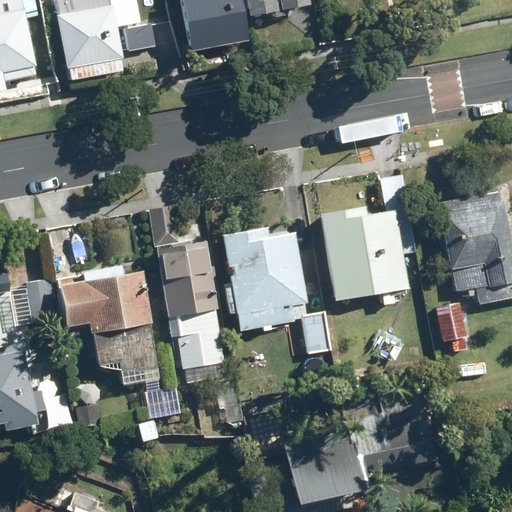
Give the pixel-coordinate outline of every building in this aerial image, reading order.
[(22,0),(0,0),(0,84),(3,84),(1,76),(38,68),(22,0)] [(110,0),(52,0),(67,81),(123,71),(110,0)] [(168,0),(138,0),(142,23),(172,18),(168,0)] [(238,0),(177,0),(188,52),(246,41),(238,0)] [(306,0),(244,0),(247,15),(308,4),(306,0)] [(317,213),(334,303),(407,288),(400,253),(415,250),(400,173),(377,178),(383,210),(365,214),(363,204),(317,213)] [(435,212),(452,294),(474,289),(477,306),(511,298),(511,252),(501,201),(497,202),(495,191),(440,203),(442,211),(435,212)] [(221,235),(239,332),(293,321),(290,306),(306,303),(293,232),(268,237),(266,227),(221,235)] [(155,249),(176,370),(224,361),(215,309),(218,309),(206,241),(155,249)] [(121,266),(56,277),(64,326),(91,322),(98,366),(155,356),(141,271),(122,274),(121,266)] [(45,278),(23,281),(24,289),(5,291),(11,327),(51,321),(45,278)] [(435,305),(442,342),(466,337),(459,301),(435,305)] [(299,314),(307,354),(331,350),(323,310),(299,314)] [(0,353),(0,424),(2,424),(4,432),(38,425),(22,349),(0,353)] [(236,375),(212,380),(223,432),(247,426),(236,375)] [(246,459),(256,511),(259,511),(371,489),(364,455),(434,440),(421,382),(377,392),(382,413),(278,435),(282,452),(246,459)] [(74,406),(78,427),(99,424),(95,402),(74,406)] [(153,421),(130,425),(134,448),(157,444),(153,421)] [(70,510),(68,511),(108,511),(93,506),(96,499),(71,489),(64,508),(70,510)]
